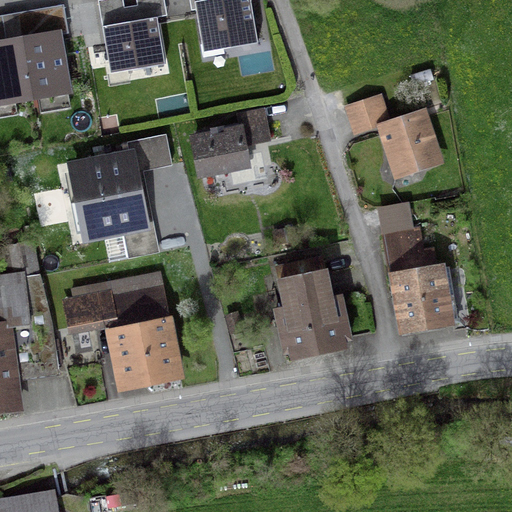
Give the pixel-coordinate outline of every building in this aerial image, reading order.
[(254,0),(216,0),(198,3),(206,51),(262,42),(254,0)] [(159,16),(102,26),(110,71),(167,61),(159,16)] [(39,27),(21,30),(33,97),(68,91),(58,34),(41,37),(39,27)] [(21,30),(5,33),(7,43),(0,43),(0,102),(33,97),(21,30)] [(379,124),(394,119),(385,91),(345,105),(354,133),(379,124)] [(428,107),(394,119),(379,124),(398,180),(447,163),(428,107)] [(268,114),(192,129),(201,174),(255,163),(250,141),(273,136),(268,114)] [(72,201),(144,187),(135,146),(64,161),(72,201)] [(144,187),(72,201),(80,240),(152,226),(144,187)] [(407,327),(458,318),(453,293),(441,295),(434,253),(423,255),(419,229),(384,235),(392,276),(398,275),(407,327)] [(287,363),(355,348),(337,265),(269,280),(287,363)] [(44,267),(0,273),(0,409),(26,405),(21,371),(59,365),(44,267)] [(184,377),(172,315),(107,327),(119,390),(184,377)] [(0,511),(57,511),(54,492),(0,500),(0,511)]
